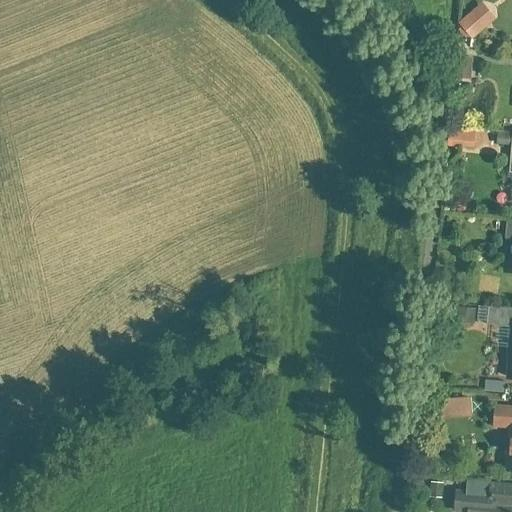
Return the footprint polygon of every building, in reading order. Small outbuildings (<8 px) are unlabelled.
[(485,0),(484,0),(459,21),(474,38),(500,17),(485,0)] [(454,54),(455,78),(476,77),(475,53),(454,54)] [(511,114),(506,114),(502,144),(511,145),(511,114)] [(456,124),(453,143),(476,147),(479,127),(456,124)] [(507,267),(511,267),(511,205),(499,204),(497,223),(511,225),(507,267)] [(490,362),(511,363),(511,309),(492,309),(490,362)] [(493,458),(511,459),(511,389),(482,388),(481,412),(497,414),(493,458)] [(472,414),(472,395),(444,395),(444,414),(472,414)] [(511,511),(511,471),(484,469),(483,476),(452,473),(448,502),(480,506),(478,511),(511,511)]
